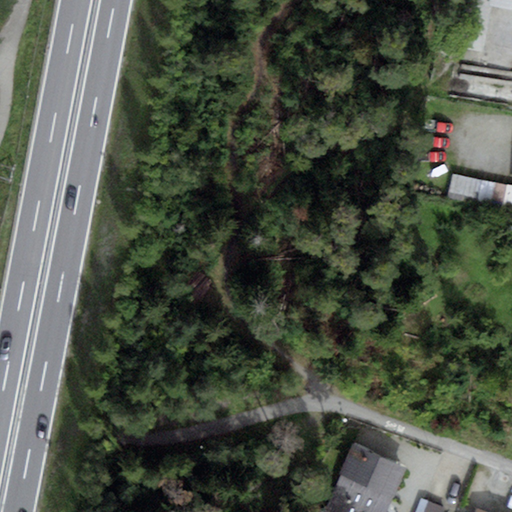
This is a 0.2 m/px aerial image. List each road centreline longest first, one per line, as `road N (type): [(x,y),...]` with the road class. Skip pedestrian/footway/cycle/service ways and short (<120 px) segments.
road 1 (trunk): [(17,511),(114,0)]
road 2 (trunk): [(76,0),(0,405)]
road 3 (unclassified): [(326,397),(182,436),(108,446),(0,423)]
road 4 (residential): [(511,462),(326,397)]
